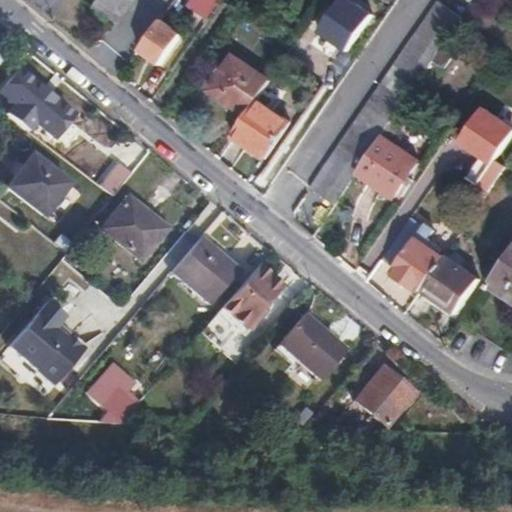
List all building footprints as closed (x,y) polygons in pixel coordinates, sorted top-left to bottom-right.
[(96,0),(92,6),(115,22),(131,0),(96,0)] [(189,0),(186,5),(208,22),(225,0),(189,0)] [(311,188),(335,204),(356,172),(380,137),(403,104),(430,63),(453,30),(462,18),(438,2),(337,150),(311,188)] [(161,21),(140,50),(160,64),(181,35),(161,21)] [(459,34),(453,30),(430,63),(444,72),(460,48),(453,43),(459,34)] [(255,100),(269,80),(232,56),(208,92),(244,117),(255,100)] [(5,114),(27,131),(34,122),(53,138),(71,117),(17,71),(0,90),(0,92),(13,104),(5,114)] [(244,117),(231,137),(264,160),(289,123),(255,100),(244,117)] [(380,137),(356,172),(393,198),(416,162),(380,137)] [(32,154),(6,187),(44,216),(70,183),(32,154)] [(148,225),(153,218),(126,198),(101,230),(140,260),(161,235),(148,225)] [(166,228),(153,218),(148,225),(161,235),(166,228)] [(389,274),(417,293),(418,292),(442,258),(423,245),(433,232),(424,226),(424,227),(410,218),(380,263),(391,271),(389,274)] [(198,238),(170,272),(208,305),(236,271),(198,238)] [(511,252),(491,284),(511,297),(511,252)] [(442,258),(418,292),(453,315),(477,280),(443,257),(442,258)] [(258,263),(209,321),(230,340),(236,334),(224,324),(229,318),(243,330),(283,284),(258,263)] [(45,301),(7,347),(53,384),(80,351),(79,350),(79,344),(68,335),(62,336),(52,328),(62,315),(45,301)] [(304,314),(276,346),(318,381),(345,349),(304,314)] [(380,367),(353,399),(386,427),(412,394),(380,367)] [(329,430),(345,431),(353,420),(344,412),(329,430)]
